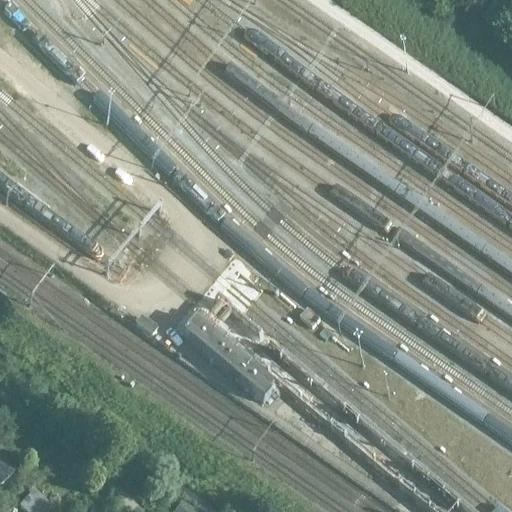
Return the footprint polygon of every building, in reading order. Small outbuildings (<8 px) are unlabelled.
[(319,322),(307,312),(299,321),(312,331),(319,322)] [(156,331),(140,319),(135,326),(151,338),(156,331)] [(195,323),(182,338),(228,377),(228,381),(235,386),(238,385),(263,406),(276,391),(195,323)] [(323,330),(318,336),(325,341),(330,335),(323,330)] [(0,459),(0,486),(13,473),(0,459)] [(33,493),(19,509),(22,511),(48,511),(51,510),(33,493)]
